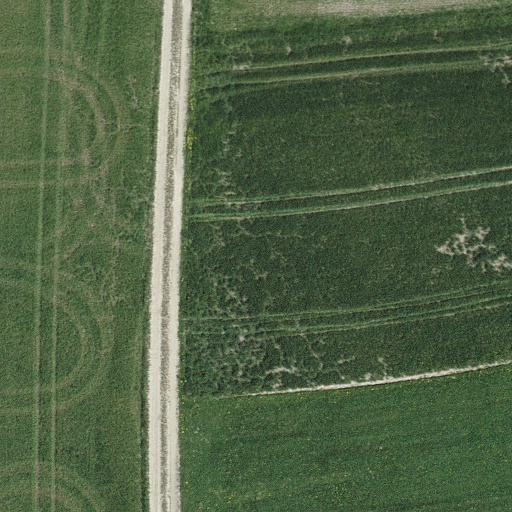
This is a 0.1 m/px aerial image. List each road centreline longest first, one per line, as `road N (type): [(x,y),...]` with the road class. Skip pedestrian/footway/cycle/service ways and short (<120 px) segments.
road 1 (track): [(177,511),(179,266),(194,0)]
road 2 (trunk): [(209,511),(0,66)]
